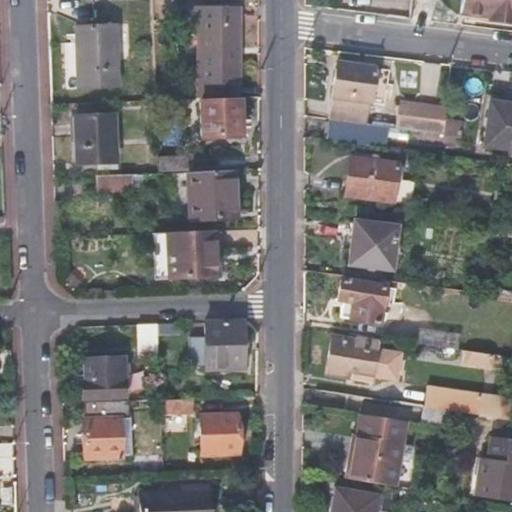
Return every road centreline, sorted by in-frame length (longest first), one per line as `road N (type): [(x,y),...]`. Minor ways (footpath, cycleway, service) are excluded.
road 1 (residential): [(34,313),(21,0)]
road 2 (tertiary): [(278,301),(282,24)]
road 3 (residential): [(34,313),(278,301)]
road 4 (residential): [(511,52),(282,24)]
road 5 (tertiary): [(277,511),(278,301)]
road 6 (residential): [(40,511),(34,313)]
